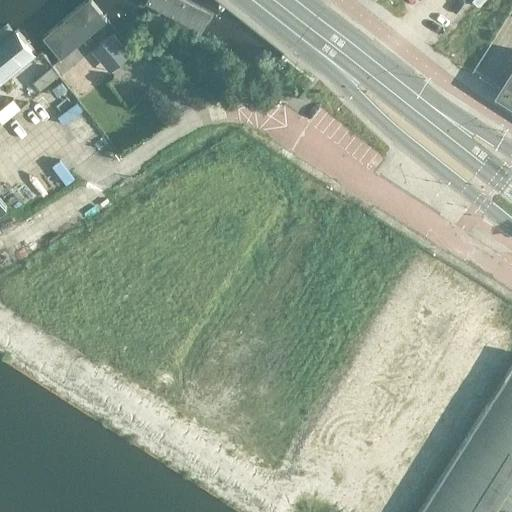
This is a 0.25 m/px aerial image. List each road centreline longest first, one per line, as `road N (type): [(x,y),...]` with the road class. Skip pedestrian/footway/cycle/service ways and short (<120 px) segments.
road 1 (unclassified): [(402,201),(289,125),(212,112),(188,121),(50,224)]
road 2 (secondary): [(511,152),(305,0)]
road 3 (secondary): [(238,0),(418,152)]
road 4 (unclassified): [(511,282),(402,201)]
